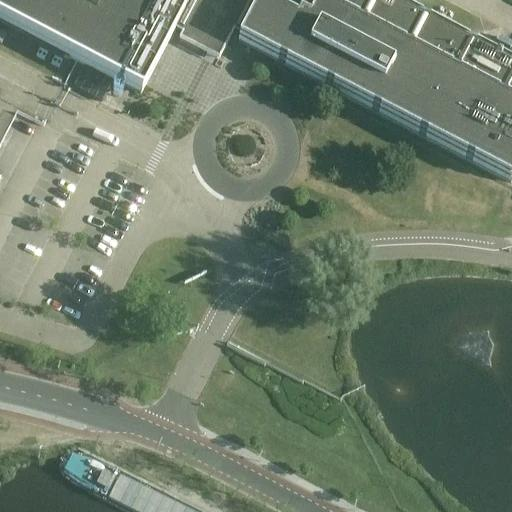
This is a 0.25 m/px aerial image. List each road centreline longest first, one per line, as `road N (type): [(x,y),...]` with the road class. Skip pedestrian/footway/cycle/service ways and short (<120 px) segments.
road 1 (tertiary): [(0,387),(163,438),(314,511)]
road 2 (unknown): [(175,178),(206,111),(239,97),(276,120),(285,137),(276,173),(260,178)]
road 3 (unknown): [(115,137),(30,327)]
road 4 (unknown): [(66,112),(0,247)]
